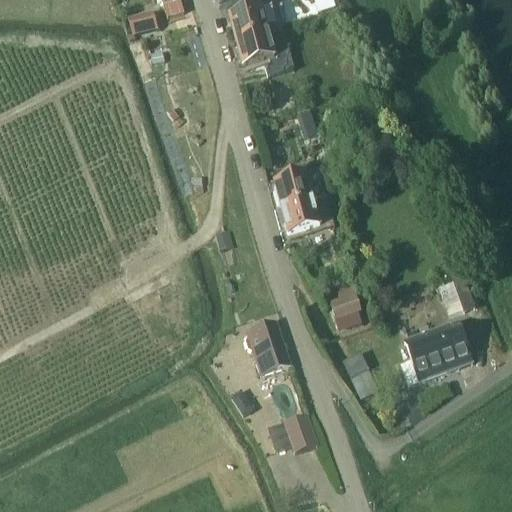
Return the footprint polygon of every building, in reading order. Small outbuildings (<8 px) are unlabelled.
[(183,4),(182,0),(158,0),(164,19),(178,15),(175,7),(183,4)] [(266,37),(266,36),(259,11),(227,20),(234,47),(266,37)] [(156,34),(152,17),(126,24),(131,41),(156,34)] [(293,74),(281,32),(266,36),(266,37),(234,47),(241,71),(261,66),(266,82),(293,74)] [(311,204),(304,178),(272,187),(279,212),(311,204)] [(318,230),(311,204),(279,212),(286,238),(318,230)] [(226,235),(215,237),(219,254),(230,251),(226,235)] [(168,279),(148,289),(160,313),(180,303),(168,279)] [(470,280),(451,286),(452,289),(438,293),(446,321),(479,311),(470,280)] [(355,302),(329,310),(334,326),(360,317),(355,302)] [(457,326),(403,346),(409,365),(398,369),(407,392),(472,369),(457,326)] [(290,373),(276,329),(244,339),(245,344),(244,347),(247,354),(250,355),(259,383),(290,373)] [(285,427),(285,428),(268,434),(276,456),(293,451),(295,458),(318,450),(308,420),(285,427)]
